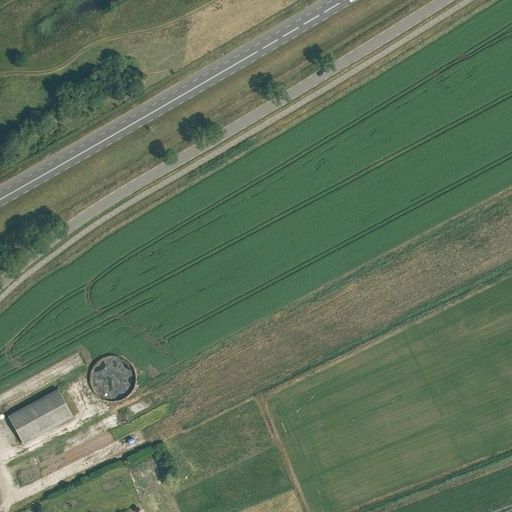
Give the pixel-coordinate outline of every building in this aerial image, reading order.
[(129,393),(132,388),(135,381),(135,375),(133,370),(131,365),(127,361),(122,357),(118,355),(112,355),(108,355),(103,356),(99,358),(94,362),(91,366),(89,370),(88,376),(88,381),(89,386),(92,392),(96,396),(100,399),(106,401),(109,401),(114,402),(119,400),(124,398),(129,393)] [(7,415),(21,443),(71,415),(57,388),(7,415)] [(152,442),(168,438),(166,428),(159,429),(149,431),(152,442)] [(138,447),(149,441),(146,436),(135,441),(138,447)] [(55,452),(58,458),(72,449),(69,443),(55,452)] [(78,468),(81,475),(95,469),(92,463),(78,468)]
